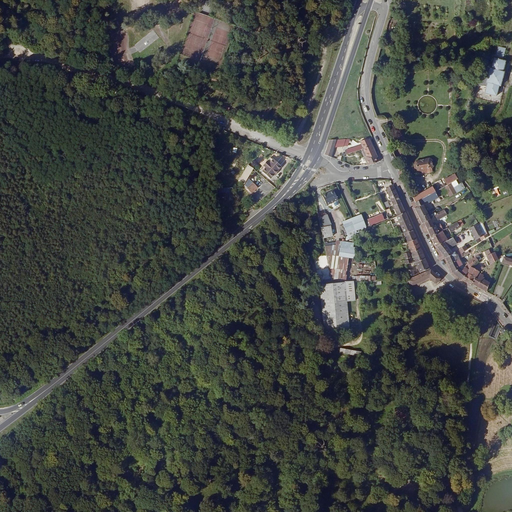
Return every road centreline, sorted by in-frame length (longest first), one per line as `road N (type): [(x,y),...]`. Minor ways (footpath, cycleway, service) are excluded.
road 1 (unclassified): [(10,49),(308,154)]
road 2 (primary): [(274,206),(46,391)]
road 3 (track): [(447,275),(434,294),(472,335),(463,429),(480,456),(472,511)]
road 4 (secondary): [(393,170),(440,269),(490,300),(511,325)]
road 5 (secondary): [(393,170),(366,84),(383,15)]
road 6 (primary): [(318,157),(369,5)]
road 7 (primary): [(355,12),(308,154)]
